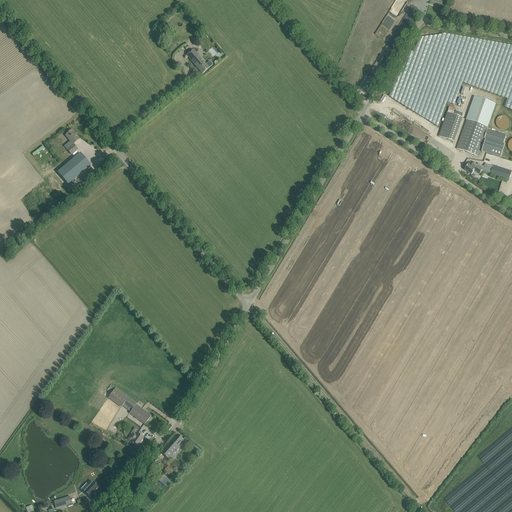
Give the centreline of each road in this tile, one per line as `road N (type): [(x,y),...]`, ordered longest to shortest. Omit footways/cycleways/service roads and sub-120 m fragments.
road 1 (unclassified): [(247,305),(0,12)]
road 2 (track): [(422,511),(247,305)]
road 3 (unclassified): [(97,511),(178,422),(247,305)]
road 4 (unclassified): [(247,305),(363,115)]
road 5 (unclassified): [(363,115),(420,23),(511,35)]
road 6 (unclassified): [(511,212),(363,115)]
road 7 (unknown): [(115,148),(208,71)]
